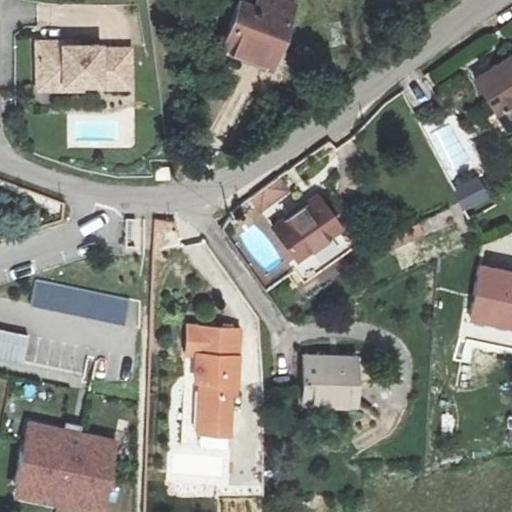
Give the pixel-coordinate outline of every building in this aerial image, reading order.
[(262,0),(259,9),(245,4),(227,51),(272,68),(295,5),(289,2),(289,0),(262,0)] [(63,44),(37,44),(37,89),(63,89),(63,84),(98,84),(98,89),(129,89),(129,51),(100,51),(100,47),(63,47),(63,44)] [(511,55),(474,79),(506,130),(511,126),(511,55)] [(453,189),(464,209),(488,196),(477,176),(453,189)] [(257,214),(289,195),(279,179),(247,198),(257,214)] [(302,204),(272,225),(298,261),(342,231),(320,199),(305,209),(302,204)] [(433,259),(421,224),(387,236),(399,270),(433,259)] [(511,274),(483,269),(473,322),(511,329),(511,274)] [(36,280),(31,304),(123,324),(129,300),(36,280)] [(241,331),(188,328),(187,356),(197,357),(196,382),(206,383),(206,393),(202,392),(200,433),(230,435),(232,395),(237,395),(241,331)] [(0,331),(0,357),(21,361),(26,337),(0,331)] [(361,359),(307,357),(305,404),(359,407),(361,359)] [(32,421),(17,495),(101,511),(116,439),(32,421)]
